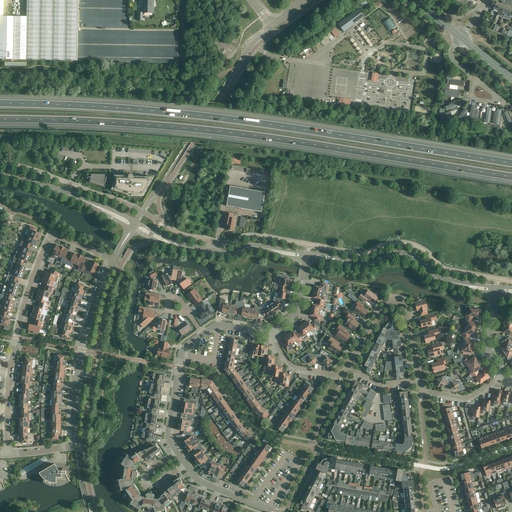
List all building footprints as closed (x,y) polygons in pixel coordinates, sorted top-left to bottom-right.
[(0,0),(0,59),(77,61),(77,0),(26,0),(27,17),(3,16),(2,0),(0,0)] [(154,13),(154,7),(152,7),(152,0),(149,0),(143,0),(144,13),(154,13)] [(498,12),(502,4),(496,2),(492,10),(498,12)] [(387,3),(366,17),(370,23),(385,13),(392,25),(395,23),(389,15),(393,13),(387,3)] [(502,4),(498,12),(497,15),(502,17),(507,6),(502,4)] [(511,8),(507,6),(502,17),(507,20),(508,17),(511,8)] [(338,24),(344,32),(364,17),(358,9),(338,24)] [(451,97),(451,98),(455,98),(455,97),(456,97),(456,95),(457,95),(460,96),(460,92),(445,90),(444,96),(445,96),(448,96),(449,96),(449,97),(451,97)] [(461,105),(459,102),(445,107),(447,111),(451,109),(451,112),(458,109),(457,107),(461,105)] [(472,106),(469,120),(473,121),(474,118),(477,119),(478,110),(475,110),(475,106),(472,106)] [(464,116),(468,111),(464,108),(455,120),(459,123),(462,118),(464,120),(465,118),(464,116)] [(496,115),(494,114),(493,124),(499,125),(501,110),(497,109),(497,111),(496,115)] [(89,180),(90,180),(90,183),(105,188),(107,175),(91,174),(91,177),(90,177),(89,177),(88,177),(87,178),(86,178),(87,178),(88,179),(89,180)] [(131,188),(131,194),(132,194),(132,196),(143,196),(146,190),(147,188),(147,185),(149,185),(153,178),(136,177),(136,179),(133,178),(133,176),(133,175),(132,175),(132,174),(131,174),(130,175),(129,175),(129,176),(129,177),(129,188),(131,188)] [(129,177),(126,177),(126,176),(115,176),(115,183),(114,183),(111,190),(129,196),(129,194),(131,194),(131,188),(129,188),(129,177)] [(265,193),(230,186),(227,206),(262,212),(265,193)] [(229,231),(231,231),(232,230),(234,231),(236,219),(232,218),(233,214),(225,213),(224,221),(228,221),(226,229),(229,230),(229,231)] [(12,220),(6,217),(3,224),(9,226),(12,220)] [(24,234),(29,236),(38,240),(39,237),(38,237),(40,234),(34,232),(35,229),(28,225),(24,234)] [(20,242),(28,245),(29,243),(34,245),(36,243),(37,243),(38,240),(29,236),(27,238),(23,237),(20,242)] [(21,253),(31,257),(32,254),(31,253),(32,251),(26,248),(28,245),(20,242),(18,248),(22,250),(21,253)] [(59,257),(63,248),(59,246),(57,245),(51,257),(54,259),(54,258),(57,259),(59,257)] [(66,264),(69,258),(66,257),(69,251),(67,250),(63,248),(59,257),(62,258),(60,262),(66,264)] [(13,259),(21,262),(22,259),(28,262),(29,259),(30,259),(31,257),(21,253),(17,251),(13,259)] [(76,265),(81,256),(77,254),(76,254),(74,254),(72,259),(69,258),(66,264),(72,267),(73,263),(76,265)] [(84,272),(87,266),(84,265),(86,259),(85,258),(81,256),(76,265),(80,266),(78,270),(84,272)] [(10,268),(24,273),(25,271),(24,270),(25,267),(20,265),(21,262),(13,259),(10,268)] [(87,266),(84,272),(89,275),(91,272),(94,273),(99,264),(92,261),(89,268),(87,266)] [(7,277),(14,279),(16,277),(21,279),(22,276),(23,276),(24,273),(10,268),(9,271),(7,277)] [(44,278),(55,282),(57,282),(60,273),(52,270),(51,274),(46,272),(44,278)] [(157,276),(154,270),(149,273),(152,279),(151,280),(149,280),(149,281),(148,280),(148,281),(147,285),(148,285),(148,290),(156,291),(157,281),(153,280),(154,277),(157,276)] [(172,279),(176,280),(175,281),(176,281),(178,271),(173,270),(172,275),(168,274),(167,274),(162,276),(167,286),(171,284),(169,281),(170,280),(170,281),(171,280),(172,280),(172,279)] [(181,277),(182,275),(182,271),(180,271),(178,281),(181,282),(182,283),(180,284),(184,289),(191,284),(188,279),(186,280),(184,277),(184,278),(181,277)] [(289,285),(291,281),(290,281),(290,280),(288,280),(288,276),(287,276),(284,275),(278,274),(278,275),(278,278),(280,279),(280,283),(275,283),(274,287),(287,290),(288,286),(289,285),(290,285),(289,285)] [(8,287),(18,290),(19,287),(18,287),(19,284),(13,282),(14,279),(7,277),(5,283),(9,285),(8,287)] [(55,282),(44,278),(42,283),(46,285),(45,288),(54,291),(55,288),(53,287),(55,282)] [(75,293),(84,296),(86,290),(83,289),(84,286),(78,283),(75,293)] [(313,292),(323,294),(323,290),(327,291),(328,285),(321,284),(321,287),(315,286),(315,288),(313,288),(313,292)] [(1,295),(9,297),(10,294),(16,296),(16,293),(17,293),(18,290),(8,287),(8,290),(3,289),(1,295)] [(284,299),(287,300),(287,299),(288,299),(287,295),(288,295),(287,295),(287,293),(287,290),(274,287),(276,288),(274,292),(275,292),(274,297),(277,298),(284,299)] [(54,291),(45,288),(44,291),(40,289),(38,295),(49,298),(50,295),(52,295),(54,291)] [(193,302),(194,302),(196,305),(202,301),(194,290),(187,295),(191,301),(193,299),(194,302),(193,302)] [(84,296),(75,293),(72,291),(68,300),(78,303),(79,300),(81,301),(82,298),(83,298),(84,296)] [(373,304),(378,297),(377,297),(378,296),(376,294),(374,295),(368,291),(365,296),(362,294),(359,297),(366,302),(367,300),(373,304)] [(323,294),(313,292),(312,296),(313,296),(313,298),(319,299),(318,302),(325,303),(325,302),(326,298),(322,297),(323,294)] [(154,297),(154,294),(146,293),(145,300),(150,301),(149,305),(158,307),(160,300),(155,299),(155,298),(154,297)] [(1,304),(13,307),(14,305),(13,304),(14,301),(8,300),(9,297),(1,295),(0,294),(0,300),(2,301),(1,304)] [(49,298),(38,295),(36,301),(41,302),(40,305),(48,308),(50,303),(48,302),(49,298)] [(283,305),(284,299),(277,298),(274,297),(274,301),(274,302),(269,305),(275,314),(275,313),(276,314),(278,311),(279,311),(278,310),(279,309),(282,307),(282,306),(283,305)] [(228,315),(230,305),(226,304),(225,299),(221,298),(219,312),(222,312),(224,313),(223,314),(224,314),(227,315),(228,314),(228,315)] [(66,309),(78,312),(79,310),(78,309),(79,307),(77,306),(78,303),(68,300),(66,309)] [(421,315),(427,314),(426,308),(427,308),(425,300),(422,301),(422,300),(421,300),(419,300),(419,301),(419,302),(415,303),(417,311),(420,310),(421,311),(420,312),(421,315)] [(230,305),(228,315),(229,315),(233,315),(233,316),(233,315),(235,315),(238,315),(241,302),(237,301),(235,306),(230,305)] [(364,305),(358,301),(355,306),(357,307),(353,311),(363,318),(368,312),(362,308),(364,305)] [(241,302),(238,315),(242,316),(243,317),(243,318),(243,317),(247,319),(247,318),(248,318),(250,308),(245,307),(245,303),(241,302)] [(325,303),(318,302),(318,306),(312,304),(311,306),(310,306),(310,310),(319,312),(320,308),(324,309),(324,305),(325,303)] [(211,315),(211,314),(212,314),(207,307),(206,308),(203,303),(198,306),(202,311),(198,313),(203,320),(208,316),(209,316),(210,316),(211,316),(211,315)] [(0,313),(4,314),(5,311),(11,313),(11,310),(12,310),(13,307),(1,304),(0,308),(0,313)] [(48,308),(40,305),(39,308),(35,307),(33,312),(44,315),(45,310),(47,310),(48,308)] [(258,317),(264,318),(265,317),(266,318),(269,316),(270,316),(271,317),(271,316),(275,315),(274,314),(275,314),(269,305),(264,309),(263,308),(259,307),(258,317)] [(250,308),(248,318),(249,318),(249,319),(252,319),(253,319),(253,318),(254,318),(258,319),(258,317),(259,307),(256,306),(255,307),(254,309),(250,308)] [(146,308),(140,307),(139,311),(144,312),(143,317),(143,323),(141,325),(144,328),(154,319),(155,319),(156,312),(145,310),(146,308)] [(63,317),(73,320),(74,317),(76,318),(76,315),(77,315),(78,312),(66,309),(63,317)] [(466,318),(472,319),(472,316),(479,317),(479,315),(480,315),(481,311),(481,310),(476,309),(476,310),(470,309),(469,312),(467,312),(466,318)] [(325,313),(319,312),(310,310),(309,314),(310,314),(310,316),(316,317),(315,320),(321,321),(322,316),(324,316),(325,313)] [(44,315),(33,312),(31,318),(36,319),(35,322),(49,326),(44,324),(44,321),(42,321),(44,315)] [(4,314),(0,313),(0,324),(4,326),(4,328),(8,329),(9,324),(8,324),(9,319),(3,317),(4,314)] [(354,331),(359,324),(353,320),(355,317),(349,313),(345,319),(348,320),(345,324),(354,331)] [(436,320),(435,314),(427,316),(428,319),(420,321),(420,323),(420,324),(420,326),(421,327),(422,327),(428,326),(428,327),(432,326),(431,321),(436,320)] [(73,320),(63,317),(61,326),(74,329),(73,329),(74,327),(73,326),(74,323),(72,323),(73,320)] [(466,327),(478,329),(478,325),(478,323),(471,322),(472,319),(466,318),(465,323),(467,324),(466,327)] [(157,329),(161,329),(160,334),(164,334),(165,330),(167,321),(166,320),(161,319),(158,324),(156,322),(151,326),(155,330),(157,328),(157,329)] [(173,320),(172,327),(176,327),(177,327),(177,328),(182,334),(183,333),(184,334),(186,333),(186,332),(190,329),(185,322),(183,324),(182,323),(180,323),(180,322),(177,322),(178,320),(173,320)] [(49,326),(35,322),(34,325),(30,324),(28,330),(33,331),(33,332),(34,333),(37,334),(39,333),(40,330),(48,331),(49,326)] [(303,324),(309,332),(311,335),(319,330),(315,325),(312,326),(309,322),(307,323),(306,322),(303,324)] [(387,325),(386,325),(381,336),(387,339),(390,340),(393,322),(392,322),(391,322),(390,322),(389,323),(388,323),(387,324),(387,325)] [(394,322),(393,322),(390,340),(392,340),(399,339),(398,327),(398,326),(397,326),(397,325),(396,324),(396,323),(395,323),(394,323),(394,322)] [(309,332),(303,324),(300,326),(301,327),(299,328),(302,333),(300,335),(303,340),(305,342),(308,340),(306,338),(308,337),(306,334),(309,332)] [(347,331),(340,325),(338,328),(340,329),(336,336),(339,338),(346,342),(350,336),(346,333),(347,331)] [(74,329),(61,326),(59,335),(62,336),(61,336),(62,337),(63,338),(65,339),(67,338),(68,338),(69,334),(72,335),(74,329)] [(511,327),(504,326),(504,327),(502,331),(503,331),(503,332),(509,333),(508,336),(511,336),(511,327)] [(462,336),(469,337),(469,334),(476,335),(476,333),(478,329),(466,327),(466,330),(463,330),(462,336)] [(440,335),(438,329),(430,331),(431,334),(424,336),(426,344),(430,342),(430,341),(436,340),(435,336),(440,335)] [(303,340),(300,335),(297,337),(294,332),(292,333),(291,332),(288,334),(294,343),(296,341),(299,344),(303,340)] [(294,343),(288,334),(285,337),(286,338),(284,339),(286,342),(283,344),(284,346),(288,351),(293,348),(291,345),(294,343)] [(374,347),(381,350),(383,346),(387,339),(381,336),(379,341),(377,340),(376,342),(376,343),(374,347)] [(463,345),(474,347),(475,347),(475,343),(474,343),(475,341),(468,340),(469,337),(462,336),(461,341),(464,342),(463,345)] [(337,341),(331,337),(328,342),(331,345),(328,348),(332,351),(332,350),(338,354),(342,348),(335,344),(337,341)] [(504,353),(511,347),(510,345),(511,343),(511,338),(509,337),(503,341),(505,345),(500,348),(501,349),(500,350),(503,352),(504,353)] [(230,345),(240,347),(241,344),(237,344),(238,340),(235,340),(235,339),(231,338),(230,339),(229,342),(230,342),(230,345)] [(394,352),(401,352),(401,347),(401,344),(400,344),(399,339),(392,340),(393,348),(394,348),(394,352)] [(157,355),(168,357),(170,350),(167,349),(168,343),(162,342),(161,348),(159,348),(157,355)] [(435,345),(436,348),(428,350),(430,357),(441,354),(440,350),(443,349),(442,343),(435,345)] [(258,356),(260,345),(256,345),(256,346),(251,345),(249,357),(252,358),(253,355),(258,356)] [(260,345),(258,356),(264,357),(264,355),(267,356),(267,355),(268,348),(263,347),(263,346),(260,345)] [(474,347),(463,345),(463,348),(458,348),(457,353),(465,355),(466,352),(473,353),(473,351),(474,347)] [(369,359),(375,362),(379,354),(381,350),(374,347),(372,351),(371,353),(372,354),(369,359)] [(235,355),(236,352),(229,351),(228,356),(241,359),(247,360),(247,358),(242,357),(242,356),(239,356),(235,355)] [(401,352),(394,352),(395,357),(394,357),(395,361),(386,362),(385,367),(402,365),(401,359),(403,359),(402,356),(401,352)] [(54,365),(66,366),(67,360),(64,360),(64,356),(63,356),(62,354),(60,354),(58,355),(57,362),(53,361),(53,365),(54,365)] [(307,363),(308,364),(315,365),(316,362),(319,362),(320,354),(320,355),(317,354),(317,355),(309,354),(301,359),(302,360),(303,361),(304,362),(305,362),(306,363),(307,363)] [(326,366),(327,367),(328,367),(332,361),(327,357),(327,356),(325,355),(320,354),(319,362),(322,363),(323,364),(324,365),(324,366),(325,366),(326,366)] [(273,371),(274,366),(276,358),(270,358),(271,356),(267,355),(267,356),(265,366),(268,367),(268,370),(273,371)] [(469,368),(479,362),(476,359),(475,357),(469,361),(467,359),(462,362),(465,367),(468,366),(469,368)] [(444,364),(446,364),(444,358),(437,360),(438,363),(432,364),(434,372),(445,369),(444,364)] [(22,368),(33,370),(33,369),(32,369),(33,360),(26,359),(26,363),(22,362),(22,368)] [(375,362),(369,359),(367,363),(366,363),(365,365),(365,366),(363,370),(369,373),(375,362)] [(229,375),(236,370),(233,367),(234,363),(227,362),(226,361),(224,369),(229,376),(229,375)] [(471,379),(478,374),(476,371),(482,367),(481,366),(479,362),(469,368),(471,371),(469,373),(471,375),(469,376),(471,379)] [(402,365),(385,367),(384,371),(388,371),(387,370),(396,369),(397,378),(404,377),(404,373),(404,370),(403,370),(402,365)] [(274,366),(273,371),(272,376),(275,377),(275,380),(281,381),(282,373),(283,369),(278,368),(278,366),(274,366)] [(229,375),(233,380),(243,373),(241,371),(238,373),(236,370),(229,375)] [(240,377),(243,375),(244,375),(246,373),(245,371),(243,373),(233,380),(236,384),(242,380),(240,377)] [(478,374),(471,379),(473,381),(474,380),(476,382),(478,381),(480,383),(485,380),(486,381),(490,378),(489,377),(487,374),(486,374),(485,372),(480,376),(478,374)] [(153,381),(164,383),(165,379),(164,379),(164,376),(159,375),(159,374),(154,373),(153,379),(154,379),(153,381)] [(282,373),(281,381),(280,384),(286,385),(285,387),(289,387),(291,376),(285,375),(286,374),(282,373)] [(64,380),(64,378),(54,376),(55,377),(54,385),(60,386),(61,383),(63,383),(63,380),(64,380)] [(448,385),(450,377),(445,376),(442,377),(443,378),(436,380),(436,381),(436,382),(436,383),(436,384),(437,385),(437,386),(438,387),(439,387),(440,387),(441,387),(442,387),(443,386),(444,386),(445,385),(448,385)] [(450,377),(448,385),(451,386),(451,389),(458,391),(458,390),(459,391),(460,391),(461,390),(462,390),(463,390),(464,389),(465,389),(460,381),(453,380),(453,379),(450,378),(450,377)] [(29,389),(30,381),(21,379),(20,382),(21,382),(21,385),(23,386),(22,389),(29,389)] [(202,380),(196,379),(194,393),(196,393),(197,387),(201,388),(202,380)] [(201,388),(200,389),(207,390),(205,393),(206,394),(208,392),(210,395),(211,395),(211,394),(217,390),(218,390),(212,381),(202,379),(202,380),(201,388)] [(244,383),(242,380),(236,384),(239,389),(248,383),(250,382),(249,380),(247,381),(244,383)] [(151,389),(162,390),(162,387),(164,387),(164,383),(153,381),(153,384),(152,384),(151,389)] [(307,384),(304,388),(311,393),(314,389),(310,386),(312,384),(307,381),(305,382),(307,384)] [(363,390),(362,390),(364,385),(362,384),(362,385),(355,382),(352,388),(359,391),(362,393),(364,394),(368,395),(369,393),(366,391),(363,390)] [(243,394),(252,388),(250,385),(248,383),(239,389),(243,394)] [(53,394),(63,395),(63,393),(62,392),(62,389),(60,389),(60,386),(54,385),(51,385),(51,390),(53,390),(53,394)] [(252,388),(243,394),(246,399),(255,392),(254,390),(252,388)] [(304,388),(301,393),(308,397),(311,393),(304,388)] [(358,394),(359,391),(352,388),(350,393),(360,398),(361,396),(358,394)] [(29,389),(22,389),(22,392),(20,392),(20,395),(19,396),(19,398),(29,398),(29,389)] [(151,396),(162,398),(162,394),(161,394),(162,390),(151,389),(149,389),(148,392),(150,393),(151,393),(151,396)] [(211,394),(211,395),(213,397),(210,399),(211,401),(220,395),(217,390),(211,394)] [(256,394),(255,392),(246,399),(249,403),(255,399),(253,396),(256,394)] [(508,407),(509,402),(510,394),(510,392),(507,392),(506,393),(501,392),(501,395),(499,404),(500,404),(500,405),(508,407)] [(301,393),(298,397),(305,402),(308,397),(301,393)] [(350,393),(347,398),(354,401),(355,398),(359,400),(359,398),(360,398),(350,393)] [(499,405),(499,404),(501,395),(497,394),(497,395),(492,394),(491,401),(490,404),(499,405)] [(215,401),(217,404),(224,399),(220,395),(211,401),(213,403),(215,401)] [(149,403),(159,405),(160,402),(161,402),(162,398),(151,396),(150,399),(149,399),(149,403)] [(298,397),(295,401),(302,406),(305,402),(298,397)] [(352,405),(354,401),(347,398),(344,403),(354,408),(355,406),(352,405)] [(220,407),(217,409),(214,410),(216,412),(219,410),(227,404),(224,399),(217,404),(220,407)] [(255,399),(249,403),(252,408),(261,402),(260,400),(257,402),(255,399)] [(62,401),(53,400),(52,409),(59,409),(59,406),(61,406),(61,404),(62,403),(62,401)] [(183,402),(182,408),(193,410),(194,406),(197,406),(197,401),(191,400),(191,403),(186,403),(187,402),(183,402)] [(489,412),(490,404),(491,401),(487,400),(487,402),(482,401),(480,407),(479,413),(483,414),(483,411),(489,412)] [(295,401),(292,406),(299,411),(302,406),(295,401)] [(261,402),(252,408),(256,413),(262,408),(260,406),(263,404),(261,402)] [(28,404),(19,403),(19,406),(19,409),(21,409),(21,413),(28,413),(28,404)] [(148,411),(159,413),(160,409),(158,409),(159,405),(149,403),(148,408),(148,411)] [(353,410),(354,408),(344,403),(342,408),(349,412),(350,409),(353,410)] [(222,415),(230,409),(227,404),(219,410),(222,415)] [(292,406),(289,410),(295,415),(299,411),(292,406)] [(479,413),(480,407),(477,407),(477,408),(471,407),(471,409),(469,418),(469,419),(472,420),(473,417),(479,418),(479,413)] [(188,417),(194,419),(195,414),(196,410),(193,410),(182,408),(181,413),(185,414),(189,414),(188,417)] [(266,420),(270,414),(268,413),(266,411),(262,408),(256,413),(262,417),(264,419),(266,420)] [(352,417),(350,416),(351,413),(349,412),(342,408),(339,413),(350,419),(352,420),(352,419),(352,418),(352,417)] [(51,418),(62,418),(62,416),(61,415),(61,412),(59,412),(59,409),(52,409),(52,412),(51,412),(51,418)] [(230,409),(222,415),(225,419),(234,414),(230,409)] [(295,415),(289,410),(287,409),(283,413),(285,415),(292,420),(295,415)] [(146,418),(156,420),(157,417),(158,417),(159,413),(148,411),(148,414),(147,413),(146,418)] [(29,421),(30,421),(30,413),(28,413),(21,413),(21,416),(19,416),(19,419),(18,420),(18,422),(29,422),(29,421)] [(350,419),(339,413),(337,419),(343,422),(345,419),(349,421),(350,419)] [(229,420),(231,423),(237,418),(234,414),(225,419),(225,420),(226,422),(229,420)] [(285,415),(282,419),(289,424),(292,420),(285,415)] [(194,423),(194,419),(188,417),(188,421),(183,420),(180,419),(179,425),(190,427),(191,423),(194,423)] [(447,425),(459,422),(457,417),(454,418),(446,420),(447,425)] [(141,425),(156,428),(157,424),(156,423),(156,420),(146,418),(145,422),(142,422),(141,425)] [(237,418),(231,423),(229,424),(231,427),(228,429),(230,431),(231,430),(240,423),(237,418)] [(282,419),(279,423),(286,428),(289,424),(282,419)] [(343,422),(337,419),(334,423),(334,424),(341,427),(342,424),(345,426),(346,424),(343,422)] [(457,428),(460,427),(459,422),(447,425),(448,431),(457,428)] [(240,423),(231,430),(233,432),(235,429),(238,433),(243,427),(240,423)] [(283,433),(286,428),(279,423),(276,428),(274,426),(273,428),(278,432),(279,430),(283,433)] [(334,441),(343,443),(343,442),(346,442),(347,435),(348,435),(341,434),(340,431),(341,427),(334,424),(334,423),(329,432),(330,432),(329,432),(329,433),(328,434),(328,435),(328,436),(328,437),(328,438),(329,438),(329,439),(329,440),(330,440),(331,440),(331,441),(332,441),(333,441),(334,441)] [(143,433),(154,435),(154,431),(156,432),(156,428),(141,425),(141,428),(144,429),(143,433)] [(190,430),(190,427),(179,425),(178,430),(181,431),(186,432),(185,434),(187,436),(192,432),(191,430),(190,430)] [(241,439),(248,430),(243,427),(238,433),(235,435),(239,438),(241,439)] [(62,430),(51,429),(50,435),(52,435),(52,439),(53,439),(54,441),(56,441),(58,439),(58,435),(62,435),(62,430)] [(248,430),(241,439),(243,441),(245,438),(250,441),(252,437),(251,436),(252,434),(248,430)] [(499,432),(502,441),(507,439),(504,430),(499,432)] [(346,442),(346,443),(352,444),(353,436),(354,432),(351,431),(351,436),(348,435),(347,435),(346,442)] [(195,436),(192,432),(187,436),(189,438),(185,441),(182,442),(186,447),(195,441),(193,438),(195,436)] [(494,434),(497,443),(502,441),(499,432),(494,434)] [(28,433),(18,433),(18,439),(21,439),(22,443),(24,444),(26,444),(27,443),(28,443),(28,433)] [(154,435),(143,433),(143,438),(143,441),(154,443),(155,438),(153,438),(154,435)] [(488,435),(492,445),(497,443),(494,434),(488,435)] [(483,437),(487,446),(492,445),(488,435),(483,437)] [(383,450),(386,436),(384,436),(383,436),(382,439),(379,438),(379,441),(377,449),(383,450)] [(487,446),(483,437),(480,438),(479,436),(476,437),(477,439),(478,439),(481,448),(487,446)] [(414,448),(414,447),(413,438),(412,438),(405,439),(405,438),(404,438),(405,442),(402,445),(398,444),(399,441),(397,441),(396,444),(395,451),(397,451),(397,453),(406,454),(407,454),(408,454),(408,455),(409,455),(410,455),(411,454),(412,454),(413,453),(414,452),(414,451),(414,450),(414,449),(414,448)] [(265,443),(262,447),(269,452),(272,447),(268,445),(269,443),(264,440),(263,441),(265,443)] [(197,443),(195,441),(186,447),(189,452),(192,450),(195,448),(197,450),(202,446),(199,442),(197,443)] [(463,443),(461,444),(453,446),(454,452),(463,449),(462,446),(464,446),(463,443)] [(151,448),(158,457),(163,454),(160,450),(159,450),(156,445),(152,448),(151,447),(151,448)] [(205,450),(202,446),(197,450),(199,453),(195,455),(192,457),(196,461),(205,455),(203,452),(205,450)] [(262,447),(259,452),(265,456),(269,452),(262,447)] [(158,457),(151,448),(147,450),(146,449),(146,450),(153,459),(157,456),(157,457),(158,457)] [(257,454),(255,456),(262,461),(265,456),(259,452),(255,449),(254,452),(257,454)] [(153,459),(146,450),(142,452),(141,451),(148,461),(152,458),(152,459),(153,459)] [(148,461),(141,451),(137,454),(142,462),(143,463),(147,460),(148,461)] [(143,463),(142,462),(137,454),(136,452),(130,456),(125,453),(119,462),(124,466),(122,479),(115,481),(118,491),(124,490),(132,501),(128,507),(136,511),(138,511),(141,507),(155,509),(155,511),(166,511),(165,507),(171,503),(170,501),(164,494),(164,493),(164,494),(160,497),(160,498),(158,500),(153,499),(153,497),(155,496),(153,494),(148,493),(142,497),(141,497),(140,494),(141,494),(134,484),(133,485),(131,483),(132,482),(137,478),(138,473),(137,470),(135,471),(133,471),(134,466),(137,464),(138,465),(142,462),(143,463)] [(205,462),(207,464),(212,461),(209,457),(207,454),(205,455),(196,461),(199,466),(202,464),(201,464),(205,462)] [(255,456),(254,458),(251,456),(249,458),(252,460),(259,465),(262,461),(255,456)] [(322,461),(321,462),(320,464),(318,463),(317,466),(319,467),(318,470),(326,474),(328,471),(330,472),(332,472),(332,469),(335,470),(336,460),(334,460),(335,458),(331,457),(331,459),(328,458),(326,458),(325,459),(324,459),(323,460),(322,461)] [(252,460),(249,465),(256,470),(259,465),(252,460)] [(507,469),(504,460),(499,462),(502,471),(507,469)] [(214,464),(212,461),(207,464),(208,467),(210,467),(209,471),(207,474),(213,476),(217,466),(214,465),(214,464)] [(502,471),(499,462),(494,464),(497,473),(502,471)] [(68,482),(69,481),(70,481),(64,471),(61,471),(61,470),(61,469),(60,468),(59,468),(58,467),(57,468),(55,465),(55,464),(39,474),(40,476),(41,477),(42,478),(43,479),(44,480),(44,483),(46,484),(47,484),(48,485),(50,485),(51,486),(52,486),(54,486),(55,486),(56,486),(57,486),(58,486),(59,486),(60,486),(62,485),(64,485),(65,484),(66,484),(67,483),(68,482)] [(218,464),(217,466),(213,476),(218,479),(219,476),(221,472),(224,473),(226,467),(218,464)] [(363,465),(358,464),(356,474),(365,475),(366,468),(363,468),(363,465)] [(497,473),(494,464),(489,465),(492,475),(497,473)] [(249,465),(248,467),(244,465),(243,467),(246,469),(253,474),(256,470),(249,465)] [(487,477),(492,475),(489,465),(483,467),(487,477)] [(369,476),(375,477),(376,467),(371,466),(370,469),(367,469),(366,478),(369,479),(369,476)] [(246,469),(243,474),(250,478),(253,474),(246,469)] [(407,473),(406,473),(403,472),(404,470),(400,469),(400,471),(397,471),(396,481),(399,481),(398,484),(399,485),(402,485),(402,488),(412,486),(412,484),(414,484),(413,480),(411,481),(411,478),(411,477),(411,476),(410,475),(409,474),(408,473),(407,473)] [(315,474),(324,479),(326,474),(318,470),(315,474)] [(243,474),(240,478),(247,483),(250,478),(243,474)] [(313,479),(321,484),(324,479),(315,474),(313,479)] [(247,483),(240,478),(238,477),(233,483),(238,486),(240,485),(243,487),(247,483)] [(175,482),(181,491),(184,495),(187,490),(179,479),(176,482),(175,480),(174,481),(175,482)] [(310,484),(319,488),(321,484),(313,479),(310,484)] [(171,486),(177,494),(178,494),(177,493),(181,491),(175,482),(174,481),(175,482),(170,485),(171,486)] [(308,489),(317,493),(319,488),(310,484),(308,489)] [(168,490),(174,498),(173,497),(177,494),(171,486),(170,485),(171,486),(167,489),(168,490)] [(170,501),(174,498),(168,490),(167,489),(168,490),(164,493),(164,494),(170,501)] [(305,494),(314,498),(317,493),(308,489),(305,494)] [(189,504),(193,494),(190,493),(191,491),(187,490),(184,495),(182,500),(185,501),(185,502),(189,504)] [(501,496),(498,497),(502,509),(505,508),(506,506),(507,505),(505,499),(508,498),(505,490),(503,490),(504,493),(501,494),(501,496)] [(193,494),(189,504),(194,505),(196,506),(201,495),(197,494),(196,495),(193,494)] [(303,498),(312,503),(314,498),(305,494),(303,498)] [(201,495),(196,506),(199,507),(203,509),(207,500),(204,498),(204,497),(201,495)] [(499,510),(502,509),(498,497),(495,498),(494,496),(489,498),(491,504),(494,503),(497,509),(498,509),(499,510)] [(309,508),(312,503),(303,498),(300,503),(304,505),(302,508),(308,510),(309,508)] [(207,500),(203,509),(208,511),(208,510),(210,511),(215,501),(211,499),(210,501),(207,500)] [(333,511),(335,505),(332,504),(333,501),(328,500),(326,504),(329,505),(328,511),(333,511)] [(215,501),(210,511),(211,511),(218,511),(222,504),(221,504),(221,505),(218,504),(218,503),(215,501)]
